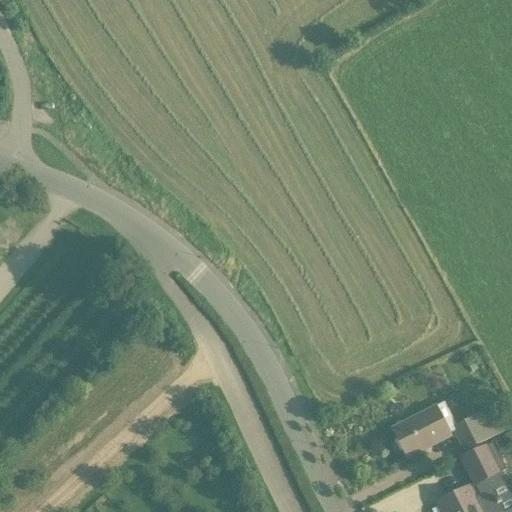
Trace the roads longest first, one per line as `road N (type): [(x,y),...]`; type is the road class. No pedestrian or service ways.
road 1 (tertiary): [(334,511),(237,318),(160,244)]
road 2 (residential): [(160,244),(160,273),(210,353),(285,511)]
road 3 (tertiary): [(160,244),(95,199),(13,170)]
road 4 (unclassified): [(13,170),(14,83),(0,40)]
